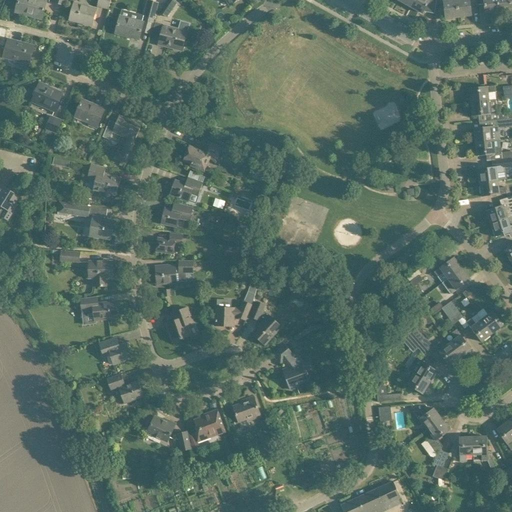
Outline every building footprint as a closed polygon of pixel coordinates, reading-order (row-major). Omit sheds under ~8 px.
[(19,0),(18,2),(16,12),(42,19),(46,2),(46,0),(19,0)] [(98,0),(97,5),(109,8),(111,0),(98,0)] [(158,2),(149,0),(148,0),(143,20),(153,22),(158,2)] [(167,0),(159,12),(166,17),(176,2),(174,1),(174,0),(167,0)] [(414,0),(411,7),(422,14),(429,0),(414,0)] [(457,1),(456,0),(440,0),(438,10),(439,10),(439,9),(444,9),(446,18),(446,20),(452,19),(452,18),(458,17),(457,1)] [(469,0),(456,0),(457,1),(458,17),(471,16),(469,0)] [(498,13),(496,0),(483,0),(485,14),(498,13)] [(496,0),(498,13),(511,11),(509,0),(496,0)] [(74,2),(72,11),(70,20),(93,26),(97,8),(74,2)] [(120,17),(118,24),(116,33),(139,40),(144,23),(120,17)] [(182,51),(187,32),(189,23),(180,21),(178,29),(164,26),(159,45),(160,44),(170,47),(170,48),(173,49),(174,51),(178,52),(180,51),(182,51)] [(4,57),(20,62),(30,64),(35,46),(9,39),(7,48),(4,57)] [(41,82),(37,92),(33,102),(56,111),(63,93),(49,87),(50,86),(41,82)] [(470,89),(472,102),(496,100),(495,86),(470,89)] [(82,100),(79,109),(76,117),(91,123),(90,125),(98,128),(102,119),(105,109),(82,100)] [(472,102),(473,116),(497,113),(496,100),(472,102)] [(45,129),(56,134),(62,120),(51,116),(45,129)] [(114,159),(117,160),(126,164),(136,140),(135,139),(141,125),(119,116),(116,124),(109,121),(102,138),(109,141),(113,133),(121,136),(122,134),(128,137),(122,153),(117,151),(114,159)] [(474,129),(476,143),(500,140),(499,128),(511,127),(510,118),(507,119),(490,121),(490,127),(474,129)] [(491,155),(492,161),(494,161),(502,160),(501,147),(500,140),(476,143),(477,157),(491,155)] [(218,158),(218,157),(222,148),(208,142),(204,152),(189,146),(183,161),(191,164),(190,166),(204,172),(208,163),(211,156),(218,158)] [(60,151),(56,144),(51,147),(55,154),(60,151)] [(495,168),(479,169),(481,183),(497,181),(507,180),(506,167),(511,166),(511,158),(502,160),(494,161),(495,168)] [(252,179),(259,182),(266,166),(259,163),(252,179)] [(93,190),(112,195),(116,196),(121,179),(104,174),(106,168),(91,164),(88,178),(96,180),(93,190)] [(190,172),(188,177),(198,181),(203,183),(205,184),(208,178),(190,172)] [(170,195),(180,198),(189,201),(191,194),(198,197),(203,183),(198,181),(188,177),(186,185),(175,181),(170,195)] [(497,181),(481,183),(482,197),(506,194),(506,188),(498,189),(497,181)] [(3,208),(4,208),(12,214),(17,205),(15,204),(19,197),(6,188),(2,194),(0,192),(0,208),(2,210),(3,208)] [(246,209),(248,201),(233,196),(231,203),(246,209)] [(67,216),(67,215),(89,218),(91,207),(83,206),(60,202),(58,214),(67,216)] [(162,224),(173,226),(177,227),(179,219),(190,221),(193,207),(184,205),(174,203),(172,210),(165,209),(162,224)] [(491,224),(511,217),(511,203),(487,210),(491,224)] [(93,215),(92,227),(90,237),(111,240),(114,221),(110,221),(103,220),(104,216),(93,215)] [(511,217),(491,224),(495,237),(509,233),(511,237),(511,236),(511,217)] [(249,220),(245,219),(239,218),(237,225),(247,227),(249,220)] [(156,252),(166,253),(174,254),(175,245),(181,246),(183,235),(170,234),(170,240),(158,238),(156,252)] [(229,251),(240,253),(242,244),(231,242),(229,251)] [(60,262),(79,263),(80,252),(61,251),(60,262)] [(448,279),(462,269),(454,258),(434,272),(438,277),(444,273),(448,279)] [(163,267),(156,267),(157,284),(167,283),(177,282),(187,282),(186,273),(186,269),(193,269),(193,261),(179,261),(179,268),(176,267),(175,266),(164,268),(163,267)] [(93,287),(97,287),(107,287),(107,279),(113,279),(113,262),(89,262),(89,272),(89,279),(93,279),(93,287)] [(448,279),(442,284),(451,295),(470,280),(462,269),(448,279)] [(410,282),(414,287),(423,280),(420,275),(410,282)] [(472,286),(464,292),(463,294),(466,298),(476,291),(472,286)] [(216,316),(215,326),(233,327),(234,317),(237,317),(245,320),(252,305),(255,294),(248,292),(244,302),(241,309),(234,309),(216,308),(216,316)] [(82,314),(94,313),(95,321),(119,318),(117,302),(98,304),(97,297),(81,299),(82,309),(82,314)] [(256,302),(254,308),(250,317),(258,321),(258,320),(262,323),(252,334),(265,345),(282,327),(269,315),(268,316),(262,311),(264,306),(256,302)] [(447,305),(458,321),(463,318),(458,311),(451,302),(447,305)] [(434,315),(442,309),(443,308),(440,303),(430,310),(434,315)] [(454,325),(458,321),(447,305),(443,308),(442,309),(449,318),(454,325)] [(484,310),(478,314),(482,320),(492,334),(504,325),(489,306),(484,310)] [(188,308),(182,310),(173,313),(176,321),(166,324),(172,342),(190,336),(187,325),(193,323),(188,308)] [(472,319),(466,323),(475,334),(481,342),(492,334),(482,320),(478,314),(472,319)] [(333,336),(331,328),(330,322),(309,325),(293,336),(296,341),(312,331),(326,329),(328,337),(333,336)] [(416,328),(411,332),(419,341),(424,337),(416,328)] [(456,339),(450,344),(460,357),(471,349),(457,329),(452,333),(456,339)] [(419,341),(411,332),(407,336),(415,345),(419,341)] [(283,363),(288,369),(283,370),(290,390),(299,387),(298,385),(308,381),(305,372),(313,368),(310,359),(304,361),(296,352),(293,355),(285,345),(293,339),(290,335),(280,343),(282,347),(273,354),(281,364),(283,363)] [(344,367),(336,337),(330,339),(339,368),(344,367)] [(117,339),(112,340),(100,344),(104,357),(111,355),(114,365),(122,362),(132,359),(126,344),(119,346),(117,339)] [(460,357),(450,344),(444,348),(439,342),(434,346),(449,366),(460,357)] [(409,370),(415,374),(430,383),(437,371),(417,358),(413,363),(409,370)] [(121,374),(112,378),(107,380),(111,390),(119,388),(124,404),(144,397),(138,381),(125,386),(121,374)] [(430,383),(415,374),(411,380),(405,376),(402,381),(422,394),(430,383)] [(387,395),(377,396),(378,402),(401,399),(401,393),(387,395)] [(254,397),(246,400),(240,402),(241,404),(233,407),(237,416),(239,422),(247,419),(247,421),(261,416),(254,397)] [(379,408),(380,422),(380,420),(392,418),(391,406),(379,408)] [(423,424),(428,430),(442,420),(433,409),(422,417),(421,411),(410,413),(410,418),(416,426),(422,425),(423,424)] [(194,420),(199,432),(195,433),(198,442),(225,432),(221,420),(217,410),(209,413),(210,415),(202,417),(201,417),(197,418),(196,420),(194,420)] [(156,417),(151,426),(148,433),(168,442),(172,433),(176,424),(168,420),(167,422),(156,417)] [(273,431),(269,419),(261,422),(265,434),(273,431)] [(437,453),(439,450),(441,451),(443,446),(438,440),(450,431),(442,420),(428,430),(433,436),(427,440),(436,452),(437,453)] [(511,440),(511,427),(508,422),(497,430),(511,450),(511,449),(511,440)] [(178,434),(181,451),(191,449),(187,432),(178,434)] [(197,442),(193,433),(189,435),(192,443),(191,443),(193,449),(199,447),(198,442),(197,442)] [(473,438),(474,462),(487,461),(491,468),(496,466),(490,454),(490,452),(488,452),(487,437),(473,438)] [(474,462),(473,438),(459,438),(460,463),(467,462),(466,455),(473,455),(474,462)] [(437,466),(433,476),(439,478),(443,468),(437,466)] [(443,468),(439,478),(444,480),(449,469),(443,467),(443,468)] [(511,480),(511,473),(509,468),(499,473),(503,483),(509,481),(511,480)] [(393,482),(359,498),(365,511),(384,511),(386,511),(384,506),(401,498),(393,482)] [(365,511),(359,498),(341,506),(343,511),(365,511)]
